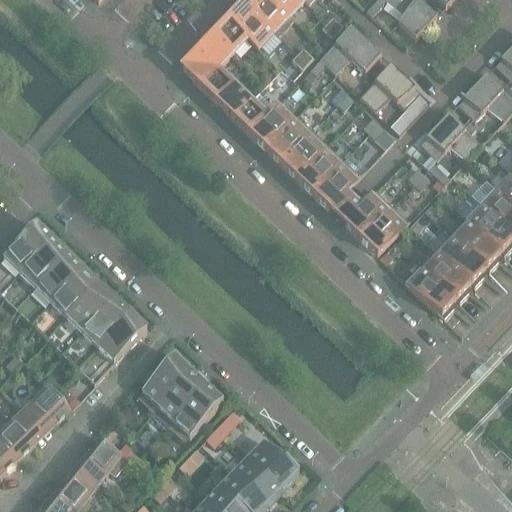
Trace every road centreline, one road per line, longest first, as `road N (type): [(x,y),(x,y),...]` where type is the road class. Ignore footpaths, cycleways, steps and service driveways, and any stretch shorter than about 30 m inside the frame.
road 1 (residential): [(450,380),(141,87)]
road 2 (residential): [(7,511),(185,319)]
road 3 (residential): [(185,319),(355,477)]
road 4 (residential): [(45,184),(185,319)]
road 5 (residential): [(481,0),(412,72),(444,102)]
road 6 (residential): [(141,87),(224,0)]
road 7 (residential): [(487,511),(400,429)]
